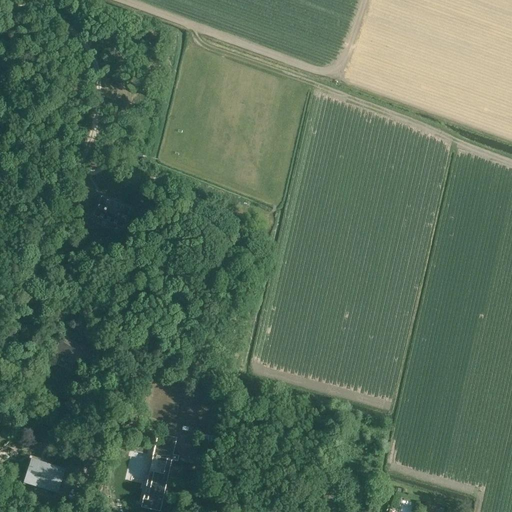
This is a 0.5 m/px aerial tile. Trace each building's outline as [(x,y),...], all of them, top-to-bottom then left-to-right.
[(137,214),(110,203),(103,219),(131,231),(137,214)] [(86,347),(83,345),(81,347),(63,335),(53,353),(73,366),(78,358),(84,362),(90,351),(93,353),(98,345),(94,342),(95,341),(92,339),(86,347)] [(1,427),(9,430),(12,418),(5,415),(1,427)] [(154,456),(143,506),(159,510),(170,460),(177,461),(179,456),(171,454),(175,438),(159,434),(154,456)] [(50,478),(53,469),(32,462),(26,481),(56,491),(60,481),(50,478)]
